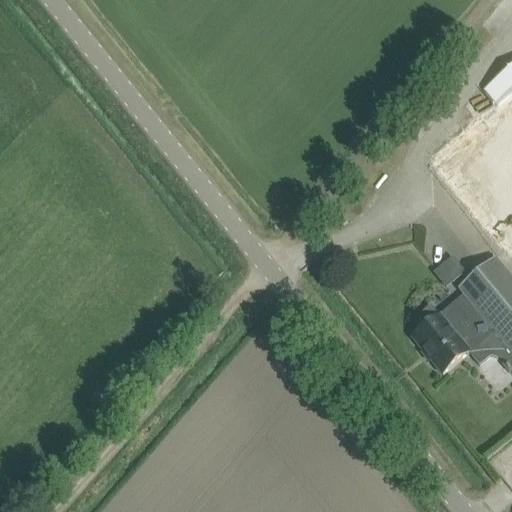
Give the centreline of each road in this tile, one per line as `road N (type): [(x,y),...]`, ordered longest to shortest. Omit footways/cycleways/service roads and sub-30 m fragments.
road 1 (track): [(65,511),(502,0)]
road 2 (unclassified): [(466,511),(275,262),(59,0)]
